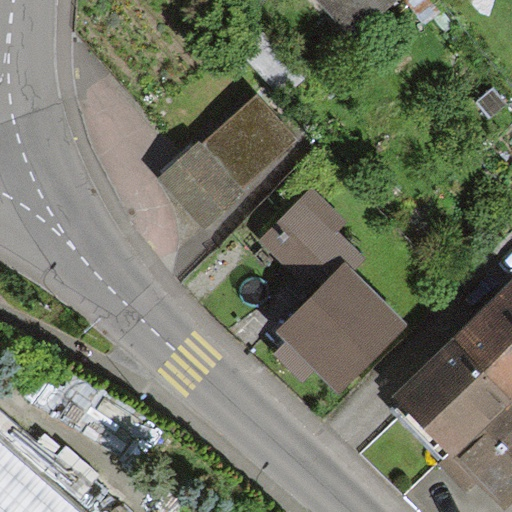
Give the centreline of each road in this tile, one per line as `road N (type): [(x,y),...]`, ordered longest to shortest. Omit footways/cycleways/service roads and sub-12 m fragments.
road 1 (tertiary): [(5,148),(78,258),(183,367),(359,511)]
road 2 (tertiary): [(5,148),(12,0)]
